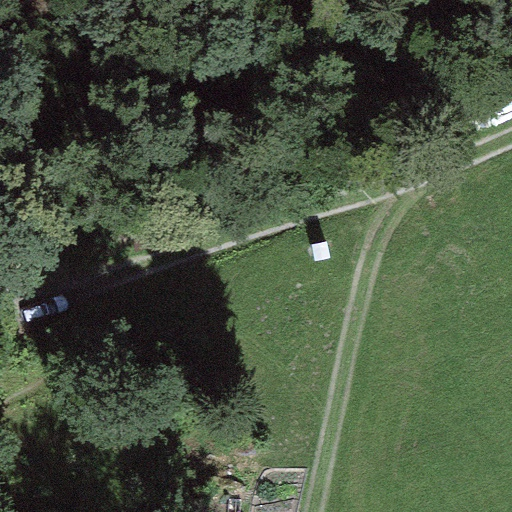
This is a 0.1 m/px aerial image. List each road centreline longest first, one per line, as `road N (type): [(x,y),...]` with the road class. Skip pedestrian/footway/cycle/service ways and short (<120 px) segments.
road 1 (track): [(511,132),(406,180),(80,279)]
road 2 (track): [(406,180),(369,256),(313,511)]
